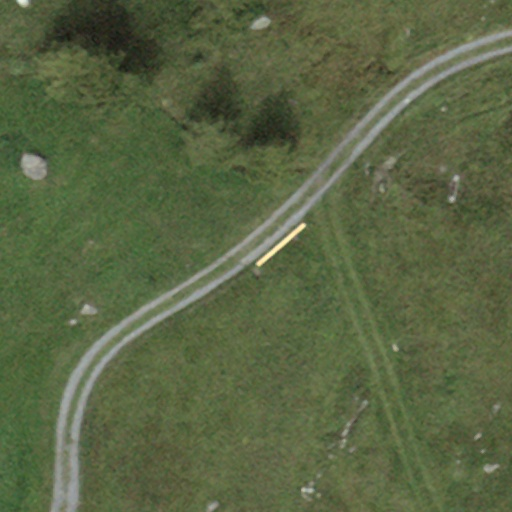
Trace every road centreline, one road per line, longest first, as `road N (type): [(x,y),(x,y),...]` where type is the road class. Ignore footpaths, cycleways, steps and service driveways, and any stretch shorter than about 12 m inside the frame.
road 1 (track): [(61,511),(72,397),(106,348),(153,311),(231,270),(415,91),(511,43)]
road 2 (track): [(312,192),(380,362),(426,511)]
